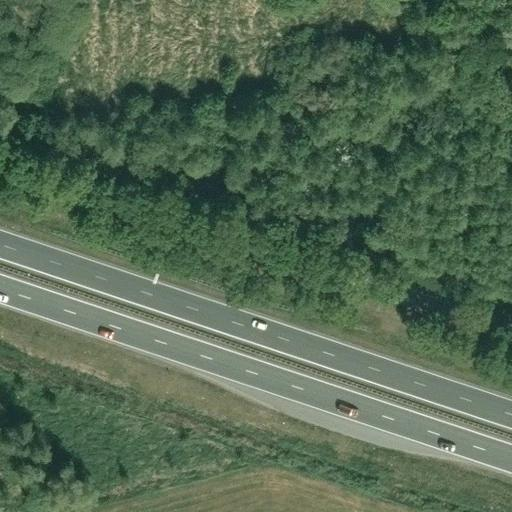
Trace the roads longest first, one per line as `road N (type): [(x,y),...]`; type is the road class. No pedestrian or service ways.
road 1 (trunk): [(511,414),(0,245)]
road 2 (trunk): [(0,289),(511,458)]
road 3 (unclassified): [(511,331),(0,162)]
